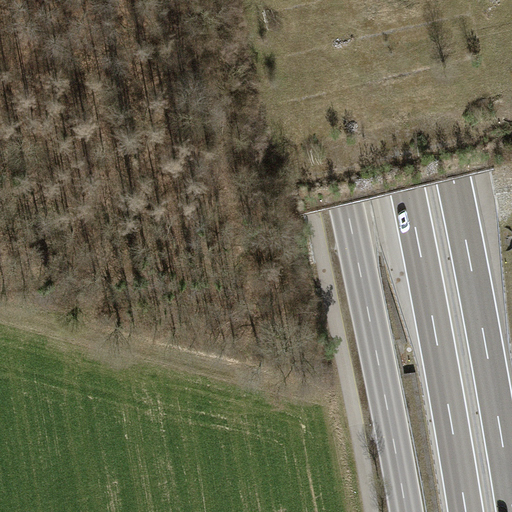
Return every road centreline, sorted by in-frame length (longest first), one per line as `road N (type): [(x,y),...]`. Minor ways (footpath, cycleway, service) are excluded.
road 1 (primary): [(302,0),(407,511)]
road 2 (trunk): [(367,0),(467,511)]
road 3 (trunk): [(511,495),(414,0)]
road 4 (track): [(0,309),(388,407)]
